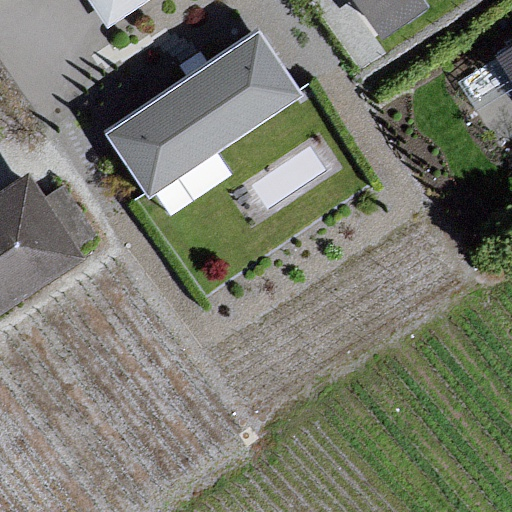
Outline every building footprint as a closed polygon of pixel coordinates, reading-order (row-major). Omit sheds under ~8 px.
[(95,0),(105,16),(132,0),(95,0)] [(347,0),(382,45),(435,4),(432,0),(347,0)] [(254,21),(99,124),(142,189),(298,85),(254,21)] [(511,35),(490,50),(511,81),(511,35)] [(24,168),(0,183),(0,306),(81,252),(24,168)]
